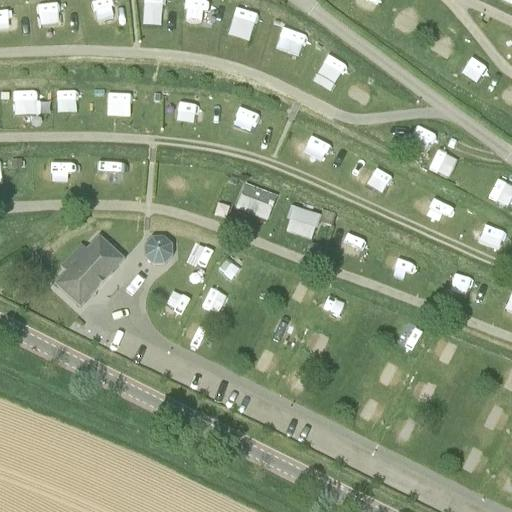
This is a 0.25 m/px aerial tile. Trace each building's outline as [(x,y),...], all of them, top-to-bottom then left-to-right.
[(98,0),(100,29),(120,28),(118,0),(98,0)] [(142,0),(146,21),(169,18),(166,0),(142,0)] [(211,0),(187,0),(188,22),(212,21),(211,0)] [(356,0),(350,12),(369,22),(380,0),(356,0)] [(63,4),(47,5),(48,27),(64,27),(63,4)] [(406,4),(396,23),(414,33),(424,14),(406,4)] [(251,42),(260,13),(237,6),(228,36),(251,42)] [(20,8),(0,9),(0,29),(21,29),(20,8)] [(296,69),(309,35),(286,26),(273,60),(296,69)] [(444,66),(457,38),(442,32),(429,60),(444,66)] [(328,55),(315,86),(335,94),(348,63),(328,55)] [(475,61),(467,76),(482,84),(490,69),(475,61)] [(361,76),(349,91),(365,104),(377,89),(361,76)] [(501,105),(511,110),(511,85),(501,105)] [(40,115),(39,89),(16,90),(17,116),(40,115)] [(80,89),(59,90),(60,121),(81,120),(80,89)] [(133,118),(134,93),(110,93),(109,117),(133,118)] [(197,128),(202,102),(186,100),(182,125),(197,128)] [(243,109),(236,131),(257,138),(264,115),(243,109)] [(412,150),(429,155),(435,136),(418,131),(412,150)] [(318,160),(337,168),(345,148),(326,140),(318,160)] [(453,181),(459,159),(437,154),(432,176),(453,181)] [(96,159),(95,189),(112,190),(113,160),(96,159)] [(11,162),(11,170),(21,169),(21,161),(11,162)] [(191,191),(195,169),(179,166),(175,188),(191,191)] [(379,170),(373,189),(390,195),(397,176),(379,170)] [(232,174),(232,175),(230,181),(236,184),(239,177),(232,174)] [(269,222),(280,194),(248,182),(237,210),(269,222)] [(490,203),(510,212),(511,207),(511,187),(499,182),(490,203)] [(422,189),(414,209),(429,215),(438,196),(422,189)] [(286,233),(314,241),(322,213),(294,206),(286,233)] [(333,226),(337,215),(328,212),(324,223),(333,226)] [(477,238),(495,243),(499,224),(482,219),(477,238)] [(347,226),(342,243),(354,246),(359,230),(347,226)] [(87,250),(81,245),(60,267),(66,273),(54,286),(80,310),(125,261),(98,237),(87,250)] [(149,255),(156,261),(165,261),(171,254),(171,245),(164,239),(155,239),(149,246),(149,255)] [(181,260),(197,267),(204,251),(189,244),(181,260)] [(384,266),(401,272),(408,250),(391,245),(384,266)] [(219,274),(236,280),(241,265),(224,259),(219,274)] [(452,273),(446,288),(461,294),(467,279),(452,273)] [(210,287),(201,309),(218,315),(227,293),(210,287)] [(348,321),(355,303),(331,293),(324,311),(348,321)] [(285,314),(276,332),(294,340),(303,322),(285,314)] [(194,325),(187,337),(201,344),(208,332),(194,325)] [(306,351),(323,358),(331,339),(313,332),(306,351)] [(261,350),(256,364),(278,371),(282,357),(261,350)] [(292,367),(291,385),(313,387),(314,368),(292,367)] [(511,412),(497,405),(487,423),(505,432),(511,418),(511,412)] [(368,407),(366,417),(383,420),(386,410),(368,407)] [(408,444),(418,422),(402,414),(392,437),(408,444)] [(473,450),(466,468),(484,475),(491,456),(473,450)] [(511,471),(504,468),(497,482),(511,490),(511,489),(511,471)]
